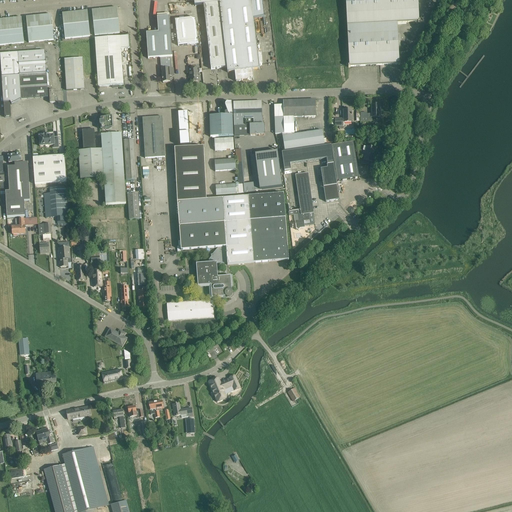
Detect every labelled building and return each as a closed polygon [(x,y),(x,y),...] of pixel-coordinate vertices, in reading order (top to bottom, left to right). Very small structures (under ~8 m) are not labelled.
[(193,0),(194,6),(203,5),(219,3),(227,68),(227,73),(252,70),(259,69),(259,66),(261,65),(262,65),(262,64),(262,63),(261,53),(258,54),(254,20),(264,18),(262,0),(193,0)] [(346,0),(349,65),(348,66),(348,68),(350,67),(398,64),(398,65),(400,65),(400,63),(399,63),(398,52),(407,52),(407,46),(398,47),(397,23),(418,22),(420,22),(420,20),(418,0),(346,0)] [(227,68),(219,3),(203,5),(211,69),(227,68)] [(94,36),(120,33),(117,8),(92,10),(94,36)] [(87,11),(62,14),(65,39),(90,36),(87,11)] [(51,15),(26,17),(29,43),(54,40),(51,15)] [(162,70),(171,69),(170,57),(172,57),(169,17),(157,18),(158,32),(146,33),(148,59),(160,58),(161,68),(162,68),(162,70)] [(21,18),(0,19),(0,45),(24,43),(21,18)] [(198,44),(198,39),(195,18),(175,21),(178,46),(198,44)] [(123,85),(121,49),(130,49),(129,36),(120,37),(115,37),(95,38),(98,87),(113,86),(113,88),(118,87),(118,85),(123,85)] [(47,80),(45,50),(0,53),(4,102),(5,118),(11,117),(10,102),(11,105),(22,99),(49,97),(50,103),(55,103),(55,98),(56,97),(55,95),(54,90),(49,91),(49,92),(48,92),(47,80)] [(84,90),(84,85),(82,59),(64,60),(66,91),(84,90)] [(197,68),(188,69),(189,74),(190,82),(198,81),(197,68)] [(173,69),(171,69),(162,70),(163,78),(162,79),(162,80),(163,79),(163,82),(170,82),(170,77),(174,76),(173,69)] [(253,80),(252,70),(235,72),(236,82),(253,80)] [(284,117),(294,117),(316,116),(315,100),(283,101),(283,105),(284,117)] [(262,124),(262,117),(261,102),(233,103),(234,126),(245,126),(245,125),(249,125),(250,135),(265,135),(264,124),(262,124)] [(274,117),(284,117),(283,105),(274,105),(274,117)] [(380,117),(380,110),(380,109),(380,105),(371,105),(372,114),(367,114),(367,115),(360,116),(361,122),(372,121),(372,117),(380,117)] [(352,115),(352,114),(352,110),(343,110),(344,119),(335,119),(335,127),(339,126),(339,129),(343,128),(343,126),(344,126),(344,122),(352,122),(352,115)] [(191,143),(188,114),(179,114),(181,144),(191,143)] [(232,115),(225,115),(209,116),(210,137),(233,136),(232,115)] [(165,157),(163,122),(162,117),(142,118),(145,158),(165,157)] [(281,134),(285,134),(294,134),(294,117),(284,117),(274,117),(275,134),(281,134)] [(111,118),(107,118),(101,119),(101,122),(100,122),(100,126),(101,126),(101,130),(112,129),(111,118)] [(96,149),(95,134),(94,129),(82,130),(83,150),(96,149)] [(322,130),(294,134),(282,136),(284,151),(327,144),(326,139),(325,139),(324,137),(323,137),(322,130)] [(54,145),(54,148),(59,148),(58,137),(54,138),(54,135),(49,136),(49,134),(44,135),(44,136),(39,136),(40,147),(45,146),(45,145),(49,144),(49,146),(54,145)] [(102,150),(104,179),(106,205),(126,204),(121,134),(101,135),(102,150)] [(215,151),(220,150),(234,150),(233,138),(214,140),(215,151)] [(126,181),(136,180),(134,140),(123,141),(126,181)] [(359,178),(358,173),(353,142),(331,146),(337,181),(359,178)] [(372,147),(366,146),(364,145),(363,150),(366,151),(364,160),(362,159),(361,164),(368,165),(368,161),(373,162),(376,148),(372,147)] [(331,146),(282,153),(284,171),(291,170),(290,164),(326,159),(327,165),(334,164),(331,146)] [(175,149),(177,202),(207,200),(204,147),(175,149)] [(81,180),(104,179),(102,150),(79,151),(81,180)] [(241,150),(235,150),(238,184),(239,194),(254,192),(254,191),(253,183),(245,183),(241,150)] [(250,155),(253,183),(254,191),(282,187),(278,152),(250,155)] [(28,164),(28,163),(21,164),(21,162),(22,161),(20,154),(8,156),(9,163),(10,163),(10,164),(7,164),(8,168),(9,192),(5,192),(6,195),(7,218),(25,217),(24,202),(30,201),(28,164)] [(65,156),(33,158),(35,185),(66,182),(65,156)] [(216,161),(215,161),(215,171),(236,170),(236,159),(216,161)] [(328,168),(321,169),(323,187),(325,187),(337,185),(333,164),(327,165),(328,168)] [(296,175),(300,210),(301,215),(308,214),(313,213),(308,173),(296,175)] [(220,185),(216,186),(216,196),(221,195),(226,195),(236,194),(236,195),(239,194),(238,184),(236,184),(225,185),(220,185)] [(325,187),(323,187),(326,202),(339,200),(337,185),(325,187)] [(43,196),(43,203),(44,206),(45,206),(46,218),(57,217),(68,216),(66,187),(50,188),(50,193),(44,194),(44,196),(43,196)] [(129,220),(140,219),(138,194),(128,195),(129,220)] [(217,264),(227,263),(227,265),(289,260),(283,194),(207,200),(177,202),(181,250),(218,247),(213,255),(211,255),(211,257),(209,260),(209,263),(196,264),(198,286),(209,285),(210,298),(225,297),(225,296),(227,296),(228,295),(229,296),(229,295),(230,295),(231,294),(230,293),(230,292),(230,290),(232,290),(231,276),(218,277),(217,264)] [(361,199),(357,203),(361,207),(365,203),(361,199)] [(309,220),(308,214),(301,215),(300,210),(294,211),(294,215),(296,230),(296,229),(297,229),(299,231),(300,229),(303,228),(304,226),(304,224),(310,223),(309,220)] [(12,235),(19,234),(25,234),(25,226),(24,219),(17,219),(15,219),(15,227),(12,227),(12,235)] [(52,234),(51,224),(38,225),(39,235),(44,235),(44,234),(52,234)] [(49,253),(48,246),(48,242),(40,243),(40,254),(49,253)] [(71,263),(71,259),(70,259),(70,247),(58,248),(60,268),(68,267),(68,263),(71,263)] [(101,262),(100,251),(91,252),(92,263),(101,262)] [(85,280),(85,275),(84,265),(76,266),(77,275),(77,280),(85,280)] [(145,267),(138,268),(139,286),(147,286),(146,273),(145,273),(145,267)] [(102,287),(102,282),(101,276),(102,276),(102,274),(101,274),(101,270),(92,271),(94,287),(102,287)] [(122,303),(122,307),(128,307),(128,303),(129,303),(128,286),(121,287),(122,301),(121,301),(121,303),(122,303)] [(104,288),(102,288),(102,292),(104,291),(105,301),(110,301),(110,297),(111,297),(111,287),(106,288),(104,288)] [(147,307),(147,300),(146,290),(139,291),(140,308),(147,307)] [(167,304),(168,322),(169,322),(170,332),(220,329),(218,303),(213,303),(213,300),(167,304)] [(105,337),(122,348),(128,338),(124,336),(126,333),(120,329),(118,333),(110,328),(105,337)] [(20,355),(30,354),(28,338),(19,339),(20,355)] [(209,350),(211,352),(210,352),(214,358),(224,351),(219,343),(209,350)] [(102,374),(103,379),(104,383),(123,379),(121,370),(102,374)] [(55,377),(52,377),(51,373),(47,373),(36,374),(37,386),(56,384),(55,377)] [(215,397),(217,396),(220,401),(227,398),(225,395),(240,388),(235,376),(229,378),(230,381),(221,385),(218,378),(208,382),(213,392),(212,392),(212,393),(213,395),(213,396),(214,396),(215,397)] [(299,398),(294,388),(287,392),(293,402),(299,398)] [(164,408),(163,406),(162,401),(149,403),(150,411),(151,414),(155,414),(155,418),(158,417),(158,420),(161,420),(159,411),(162,410),(161,409),(164,408)] [(193,417),(192,413),(192,408),(180,410),(179,404),(177,404),(175,404),(176,404),(173,405),(175,416),(181,415),(182,418),(190,417),(193,417)] [(142,410),(136,411),(135,406),(128,408),(129,418),(137,416),(137,418),(144,417),(142,410)] [(68,420),(73,419),(73,421),(80,420),(81,420),(85,419),(85,418),(85,416),(91,415),(89,407),(66,412),(68,420)] [(126,428),(123,415),(123,410),(113,411),(114,418),(119,417),(121,429),(126,428)] [(196,431),(194,419),(190,419),(186,420),(188,432),(192,431),(196,431)] [(40,431),(36,432),(39,441),(47,439),(48,442),(48,444),(53,443),(51,437),(50,438),(47,429),(47,430),(40,432),(40,431)] [(12,446),(11,440),(10,435),(3,436),(5,447),(12,446)] [(63,455),(65,465),(77,511),(84,511),(94,509),(109,505),(93,447),(63,455)] [(77,511),(65,465),(45,470),(56,511),(77,511)] [(28,469),(10,471),(11,484),(30,482),(28,469)] [(129,511),(127,501),(111,505),(112,511),(129,511)]
